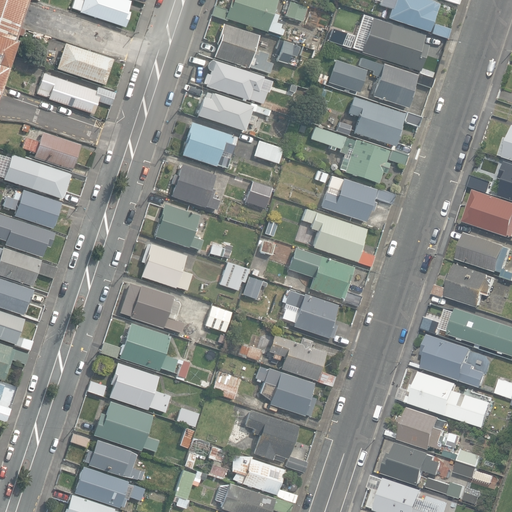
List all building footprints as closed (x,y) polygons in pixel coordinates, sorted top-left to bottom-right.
[(0,0),(0,75),(24,0),(0,0)] [(129,1),(126,0),(72,0),(70,8),(79,11),(78,12),(122,27),(124,20),(127,21),(130,12),(126,11),(129,1)] [(214,5),(211,15),(226,20),(226,19),(266,32),(266,31),(281,36),(282,30),(279,29),(281,24),(276,22),(279,13),(273,12),(276,0),(229,0),(226,9),(214,5)] [(387,18),(428,32),(434,15),(435,16),(439,3),(429,0),(374,0),(379,2),(378,4),(390,8),(387,18)] [(306,7),(289,1),(284,15),(302,21),(306,7)] [(344,6),(336,4),(334,11),(341,14),(344,6)] [(371,18),(359,52),(418,71),(427,45),(420,43),(423,35),(371,18)] [(257,35),(222,23),(215,44),(216,44),(212,57),(245,68),(244,69),(249,70),(250,67),(269,73),(272,63),(265,61),(267,54),(257,51),(256,54),(252,53),(257,35)] [(450,29),(434,24),(430,34),(447,39),(450,29)] [(300,48),(278,40),(275,48),(279,50),(274,63),(285,67),(289,56),(296,59),(300,48)] [(111,59),(63,43),(54,68),(103,84),(111,59)] [(335,49),(332,59),(347,63),(350,54),(335,49)] [(377,76),(371,96),(407,107),(413,87),(412,87),(416,75),(382,63),(381,65),(360,57),(357,66),(372,71),(371,75),(377,76)] [(334,59),(326,82),(358,92),(365,70),(334,59)] [(204,84),(203,86),(246,100),(246,99),(262,104),(266,92),(267,92),(271,81),(261,77),(261,76),(210,60),(206,62),(205,66),(206,70),(209,71),(208,74),(204,73),(201,83),(204,84)] [(96,101),(110,105),(114,92),(96,87),(95,90),(42,73),(35,94),(47,98),(47,99),(92,113),(96,101)] [(433,78),(419,73),(415,83),(430,88),(433,78)] [(202,96),(195,115),(243,131),(250,110),(267,116),(269,110),(255,105),(255,104),(250,102),(249,103),(248,103),(248,105),(210,92),(210,93),(205,92),(204,97),(202,96)] [(352,132),(394,146),(401,126),(399,125),(403,113),(381,106),(382,105),(377,104),(376,105),(352,97),(347,113),(357,116),(352,132)] [(420,116),(405,111),(402,120),(404,122),(417,127),(420,116)] [(347,135),(350,126),(338,121),(335,131),(347,135)] [(226,168),(236,136),(190,122),(183,143),(184,143),(180,155),(214,166),(215,164),(226,168)] [(384,162),(388,150),(363,142),(363,141),(358,140),(357,140),(353,139),(353,140),(313,126),(309,139),(329,145),(328,148),(333,150),(334,147),(339,149),(338,152),(343,154),(338,169),(343,171),(343,172),(377,183),(381,172),(384,173),(388,163),(384,162)] [(511,128),(509,138),(505,137),(499,155),(503,156),(503,157),(511,159),(511,128)] [(32,157),(70,171),(73,162),(79,144),(40,132),(39,135),(35,134),(33,140),(24,137),(20,148),(33,152),(32,157)] [(282,148),(257,140),(252,156),(277,164),(282,148)] [(408,156),(390,151),(387,160),(404,165),(408,156)] [(68,173),(25,159),(16,184),(59,198),(60,197),(61,197),(69,174),(67,174),(68,173)] [(502,190),(500,196),(511,200),(511,163),(506,161),(499,179),(501,180),(501,181),(502,182),(501,185),(501,188),(502,190)] [(89,167),(73,162),(70,171),(69,171),(86,177),(89,167)] [(180,163),(169,196),(203,208),(204,206),(215,209),(218,200),(211,198),(214,189),(209,188),(214,174),(180,163)] [(324,185),(328,175),(316,170),(312,181),(324,185)] [(492,181),(472,175),(468,186),(488,193),(492,181)] [(378,190),(332,177),(322,207),(368,222),(378,190)] [(271,187),(251,180),(244,202),(264,208),(271,187)] [(278,185),(274,197),(288,202),(292,190),(278,185)] [(60,202),(21,189),(20,193),(14,191),(12,198),(4,196),(1,206),(14,210),(12,216),(50,228),(52,225),(53,225),(56,216),(55,216),(56,212),(57,213),(59,206),(60,202)] [(511,201),(474,190),(463,221),(509,237),(510,236),(511,236),(511,201)] [(232,198),(222,195),(218,210),(227,213),(232,198)] [(198,215),(163,203),(156,224),(157,224),(153,236),(187,248),(187,246),(198,250),(202,240),(198,239),(199,236),(194,235),(195,229),(194,228),(198,215)] [(370,230),(306,209),(302,224),(318,231),(314,248),(360,262),(370,230)] [(53,233),(0,215),(0,239),(4,241),(3,245),(40,257),(44,246),(49,247),(53,233)] [(506,245),(465,232),(456,259),(497,272),(497,271),(503,273),(501,276),(511,280),(511,272),(507,271),(508,270),(504,269),(511,248),(505,246),(506,245)] [(274,244),(262,240),(258,251),(271,255),(274,244)] [(184,253),(147,242),(137,276),(185,290),(191,272),(180,268),(184,253)] [(225,244),(223,249),(210,245),(208,253),(221,257),(221,256),(228,258),(231,246),(225,244)] [(35,273),(39,262),(40,260),(1,247),(1,248),(0,247),(0,275),(31,286),(32,282),(33,281),(34,280),(35,279),(36,277),(35,275),(35,274),(35,273)] [(342,298),(345,291),(348,281),(347,281),(352,267),(294,247),(286,269),(311,277),(308,288),(338,299),(339,297),(342,298)] [(56,267),(39,262),(35,273),(52,278),(56,267)] [(248,269),(226,262),(218,284),(237,290),(240,281),(244,282),(248,269)] [(491,274),(456,263),(452,274),(449,273),(445,283),(449,285),(448,289),(436,285),(433,293),(444,297),(445,295),(479,307),(483,295),(490,297),(496,277),(490,275),(491,274)] [(261,281),(248,276),(241,294),(255,299),(261,281)] [(32,289),(0,278),(0,307),(21,315),(23,311),(24,312),(27,304),(32,289)] [(172,295),(129,281),(119,313),(173,330),(176,320),(166,315),(172,295)] [(342,305),(290,289),(285,305),(300,309),(294,326),(332,338),(342,305)] [(360,296),(345,291),(342,298),(342,301),(357,306),(360,296)] [(231,312),(210,305),(204,325),(224,332),(231,312)] [(511,326),(457,308),(448,334),(458,338),(457,339),(464,341),(464,339),(500,351),(499,353),(504,354),(505,353),(511,355),(511,326)] [(0,339),(14,345),(17,336),(23,319),(0,311),(0,339)] [(421,328),(438,335),(443,323),(425,316),(421,328)] [(170,336),(131,324),(120,358),(171,374),(177,357),(164,354),(170,336)] [(225,336),(219,334),(216,341),(222,344),(225,336)] [(328,352),(274,334),(269,350),(286,357),(282,368),(319,382),(328,352)] [(426,356),(422,367),(481,388),(486,374),(490,362),(484,354),(471,350),(472,348),(428,334),(422,354),(426,356)] [(17,336),(14,345),(29,349),(32,341),(17,336)] [(10,347),(0,343),(0,379),(3,381),(7,367),(8,368),(11,360),(14,349),(10,348),(10,347)] [(239,343),(235,356),(256,361),(259,348),(239,343)] [(14,349),(11,360),(24,364),(28,354),(14,349)] [(191,363),(182,359),(175,379),(184,382),(191,363)] [(157,376),(117,363),(106,395),(148,409),(149,406),(165,411),(170,395),(152,389),(157,376)] [(317,384),(260,366),(256,379),(262,381),(261,392),(271,402),(307,414),(317,384)] [(217,371),(210,392),(232,400),(240,379),(217,371)] [(406,401),(405,402),(484,427),(492,402),(455,391),(458,383),(420,371),(415,385),(411,384),(409,390),(401,387),(397,398),(406,401)] [(511,398),(511,382),(501,379),(496,393),(511,398)] [(105,386),(88,381),(84,394),(100,400),(105,386)] [(152,415),(109,400),(104,413),(100,412),(93,433),(139,449),(140,447),(153,451),(157,439),(145,435),(152,415)] [(0,420),(5,422),(9,408),(0,405),(0,420)] [(198,413),(179,407),(175,420),(193,426),(198,413)] [(399,437),(398,439),(430,450),(431,446),(442,449),(442,451),(454,455),(456,448),(457,448),(461,436),(451,433),(447,445),(441,443),(445,430),(448,421),(440,419),(441,417),(409,407),(405,417),(401,415),(397,427),(401,429),(400,431),(399,432),(398,436),(399,437)] [(299,425),(249,409),(245,426),(253,428),(253,434),(258,435),(253,453),(288,462),(299,425)] [(91,423),(77,418),(73,429),(87,434),(91,423)] [(193,430),(184,427),(178,445),(187,448),(193,430)] [(89,438),(72,433),(69,442),(86,447),(89,438)] [(91,450),(87,449),(83,462),(87,463),(86,465),(120,476),(130,478),(136,479),(140,480),(143,471),(131,467),(135,454),(128,452),(129,451),(95,439),(91,450)] [(389,453),(382,473),(419,485),(424,470),(438,475),(442,462),(435,460),(436,457),(430,455),(430,453),(397,442),(393,454),(389,453)] [(204,458),(212,461),(206,475),(220,481),(226,465),(218,462),(222,450),(209,445),(204,458)] [(463,449),(462,449),(458,460),(478,467),(482,455),(467,451),(468,449),(463,448),(463,449)] [(285,469),(236,454),(228,479),(277,493),(285,469)] [(290,456),(286,469),(303,474),(307,462),(290,456)] [(477,468),(458,462),(454,472),(474,478),(477,468)] [(128,481),(83,465),(74,491),(119,507),(128,481)] [(183,466),(173,495),(185,499),(190,484),(197,486),(198,482),(200,478),(204,480),(206,474),(183,466)] [(374,510),(379,511),(429,511),(416,508),(422,490),(385,477),(384,479),(372,474),(368,487),(374,489),(368,506),(374,509),(374,510)] [(453,482),(452,485),(430,478),(427,487),(449,494),(448,495),(461,499),(465,486),(453,482)] [(220,505),(219,508),(230,511),(268,511),(270,509),(279,511),(288,511),(292,503),(227,482),(227,484),(218,486),(213,500),(216,501),(220,505)] [(119,511),(120,510),(71,494),(64,511),(119,511)] [(185,499),(173,495),(171,501),(175,502),(174,505),(185,509),(188,500),(185,499)]
